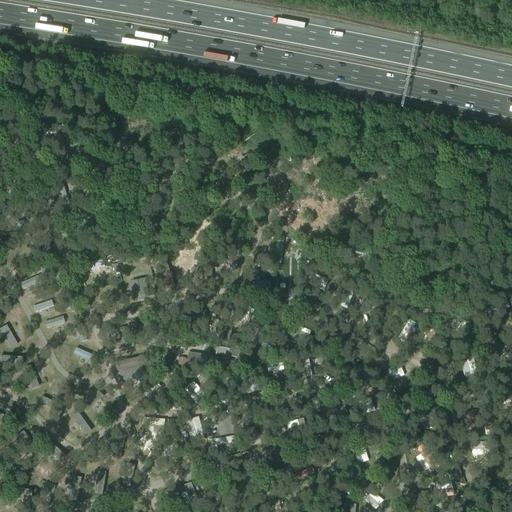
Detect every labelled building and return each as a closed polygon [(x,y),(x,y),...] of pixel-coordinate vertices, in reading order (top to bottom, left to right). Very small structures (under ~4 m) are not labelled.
[(144,279),(131,282),(134,296),(136,296),(137,302),(145,300),(144,298),(148,297),(144,279)] [(262,320),(247,338),(258,347),(273,329),(262,320)] [(231,328),(227,328),(227,340),(241,340),(241,334),(231,334),(231,328)] [(207,355),(189,352),(186,368),(205,371),(207,355)] [(351,390),(348,397),(353,400),(356,392),(351,390)] [(492,426),(486,427),(487,435),(494,434),(492,426)] [(211,430),(205,432),(206,439),(213,437),(211,430)] [(350,488),(343,493),(347,498),(354,493),(350,488)]
